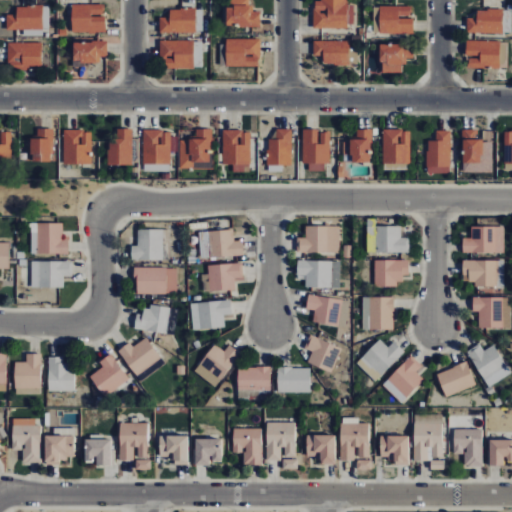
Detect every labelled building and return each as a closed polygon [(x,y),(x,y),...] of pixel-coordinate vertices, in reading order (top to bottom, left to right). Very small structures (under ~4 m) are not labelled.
[(260,27),(260,11),(251,11),(250,0),(226,0),(226,26),(260,27)] [(315,0),(315,27),(354,28),(354,4),(346,4),(345,0),(315,0)] [(72,33),(105,32),(105,4),(72,5),(72,33)] [(17,6),(16,15),(7,15),(7,29),(49,30),(50,7),(17,6)] [(412,6),(380,6),(380,33),(413,33),(413,17),(411,17),(412,6)] [(196,33),(196,9),(170,9),(170,17),(160,17),(159,32),(196,33)] [(467,33),(503,34),(503,10),(477,10),(476,18),(467,18),(467,33)] [(159,41),(160,69),(194,68),(194,40),(159,41)] [(220,66),(260,67),(260,40),(220,40),(220,66)] [(349,64),(349,40),(313,41),(314,56),(323,56),(323,65),(349,64)] [(107,42),(74,41),(73,62),(100,63),(100,56),(107,56),(107,42)] [(500,41),(466,41),(466,57),(470,57),(470,67),(500,68),(500,41)] [(8,42),(8,67),(42,68),(42,43),(8,42)] [(381,73),(404,73),(404,58),(413,58),(413,44),(381,44),(381,73)] [(291,166),(292,129),(270,128),(269,171),(282,172),(283,165),(291,166)] [(31,138),(31,162),(53,161),(53,129),(37,129),(38,138),(31,138)] [(109,166),(133,165),(133,129),(117,129),(117,140),(108,140),(109,166)] [(195,169),(195,162),(212,163),(212,129),(196,129),(196,139),(181,138),(180,168),(195,169)] [(369,162),(369,149),(373,149),(372,129),(357,130),(357,140),(344,140),(344,162),(369,162)] [(224,165),(251,165),(251,130),(223,131),(224,165)] [(303,163),(330,164),(331,131),(303,130),(303,163)] [(384,164),(410,164),(411,130),(384,130),(384,164)] [(478,130),(463,130),(463,172),(486,172),(486,163),(492,163),(492,141),(478,140),(478,130)] [(0,162),(12,162),(12,132),(0,131),(0,162)] [(92,164),(92,154),(93,154),(92,131),(63,131),(64,165),(92,164)] [(171,165),(171,131),(143,131),(144,165),(171,165)] [(450,174),(451,131),(437,131),(436,141),(428,141),(428,173),(450,174)] [(31,254),(69,254),(69,240),(63,240),(63,224),(32,223),(31,254)] [(340,226),(306,227),(306,238),(297,238),(297,253),(340,253),(340,226)] [(401,227),(368,226),(367,252),(409,253),(410,238),(401,238),(401,227)] [(505,227),(472,227),(472,238),(463,238),(463,253),(504,253),(505,227)] [(164,229),(138,230),(139,246),(132,246),(132,261),(164,261),(164,229)] [(210,257),(244,256),(243,242),(234,242),(234,230),(209,231),(210,257)] [(0,268),(9,269),(9,243),(0,243),(0,268)] [(409,260),(374,261),(375,286),(403,285),(403,275),(409,275),(409,260)] [(499,260),(463,261),(463,276),(470,276),(470,286),(500,286),(499,260)] [(64,288),(65,276),(72,276),(72,262),(32,261),(31,288),(64,288)] [(305,288),(340,289),(341,262),(298,261),(297,275),(306,276),(305,288)] [(235,278),(243,278),(242,264),(208,265),(209,274),(203,274),(203,292),(235,291),(235,278)] [(135,294),(177,294),(178,268),(135,268),(135,294)] [(350,300),(308,296),(307,310),(315,311),(313,323),(347,327),(350,300)] [(363,329),(393,330),(394,298),(363,297),(363,329)] [(511,298),(473,297),(473,312),(479,312),(479,328),(511,328),(511,298)] [(191,304),(194,331),(226,327),(224,315),(232,314),(230,299),(191,304)] [(135,330),(168,333),(171,308),(144,306),(143,315),(136,314),(135,330)] [(305,349),(312,351),(308,364),(333,372),(341,347),(309,336),(305,349)] [(133,347),(130,343),(118,351),(141,382),(166,365),(146,338),(133,347)] [(357,363),(376,382),(405,352),(395,342),(389,348),(380,339),(357,363)] [(217,388),(241,353),(229,345),(225,352),(215,344),(195,372),(217,388)] [(511,376),(497,345),(484,351),(481,345),(469,350),(486,387),(511,376)] [(15,362),(15,394),(41,395),(42,354),(26,354),(26,362),(15,362)] [(129,380),(112,354),(99,362),(103,367),(90,376),(104,397),(129,380)] [(422,366),(411,356),(383,385),(402,403),(424,380),(416,372),(422,366)] [(75,391),(75,364),(64,364),(64,357),(48,357),(49,392),(75,391)] [(477,385),(467,362),(437,375),(446,398),(477,385)] [(270,367),(238,368),(239,401),(271,400),(270,367)] [(278,392),(310,393),(311,368),(278,367),(278,392)] [(264,460),(264,422),(295,422),(295,457),(283,457),(283,446),(280,446),(280,460),(264,460)] [(117,461),(117,424),(148,424),(148,458),(136,458),(136,447),(132,447),(132,461),(117,461)] [(338,461),(338,424),(369,424),(369,458),(357,458),(357,447),(353,447),(353,461),(338,461)] [(412,461),(412,424),(443,424),(443,458),(430,458),(431,447),(427,447),(427,461),(412,461)] [(28,445),(25,445),(25,450),(13,450),(13,426),(43,426),(43,462),(26,462),(26,451),(28,451),(28,445)] [(245,447),(242,447),(242,452),(230,452),(230,429),(260,429),(260,464),(243,464),(243,453),(245,453),(245,447)] [(466,448),(462,448),(462,453),(451,453),(451,429),(480,430),(480,465),(464,465),(464,454),(466,454),(466,448)] [(48,464),(62,464),(62,460),(70,460),(70,457),(72,457),(78,457),(78,435),(48,435),(48,464)] [(186,464),(172,464),(172,460),(164,460),(164,457),(162,457),(156,457),(156,435),(186,435),(186,464)] [(333,464),(320,464),(320,460),(311,460),(311,457),(309,457),(303,457),(303,435),(333,435),(333,464)] [(407,465),(393,465),(393,461),(385,461),(385,458),(383,458),(377,458),(377,437),(407,437),(407,465)] [(113,439),(86,439),(86,460),(96,460),(96,456),(98,456),(98,465),(113,465),(113,439)] [(191,439),(218,439),(218,460),(208,460),(208,456),(206,456),(206,465),(191,465),(191,439)] [(485,440),(511,440),(511,462),(502,462),(502,457),(500,457),(500,466),(485,466),(485,440)] [(295,469),(295,459),(282,459),(282,469),(295,469)] [(148,470),(148,460),(134,460),(134,470),(148,470)] [(369,470),(369,460),(355,460),(355,470),(369,470)] [(443,470),(443,460),(429,460),(429,470),(443,470)]
